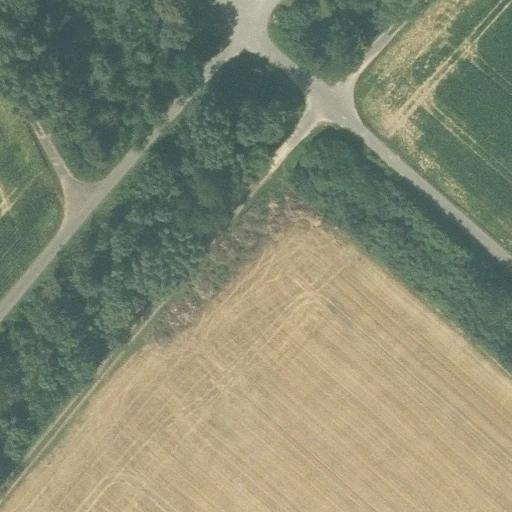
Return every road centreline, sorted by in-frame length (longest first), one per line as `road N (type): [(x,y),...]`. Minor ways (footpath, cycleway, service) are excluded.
road 1 (track): [(431,0),(332,105),(0,506)]
road 2 (track): [(0,344),(246,29)]
road 3 (track): [(246,29),(511,264)]
